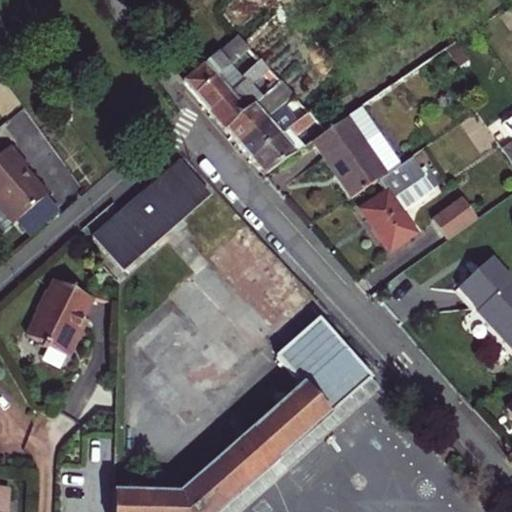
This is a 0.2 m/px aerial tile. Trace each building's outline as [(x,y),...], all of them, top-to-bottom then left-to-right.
[(510,32),(511,30),(511,19),(508,14),(501,19),(510,32)] [(183,83),(209,113),(230,95),(216,79),(229,68),(249,50),(239,39),(204,66),(183,83)] [(457,68),(464,63),(452,45),(444,50),(457,68)] [(225,131),(263,98),(252,85),(268,70),(264,66),(260,69),(258,65),(240,81),(243,84),(230,95),(209,113),(225,131)] [(243,84),(240,81),(229,68),(216,79),(230,95),(243,84)] [(272,89),(280,83),(276,78),(269,85),(272,89)] [(238,146),(293,96),(280,83),(272,89),(263,98),(225,131),(238,146)] [(251,161),(307,111),(293,96),(238,146),(251,161)] [(362,143),(376,134),(359,109),(345,119),(362,143)] [(264,176),(303,149),(293,138),(315,119),(307,111),(251,161),(264,176)] [(354,197),(398,166),(376,134),(362,143),(345,119),(327,132),(313,143),(335,175),(338,174),(354,197)] [(511,167),(511,148),(509,144),(500,150),(511,167)] [(0,155),(0,210),(13,226),(47,196),(30,176),(27,178),(22,173),(26,168),(9,148),(3,153),(0,155)] [(180,157),(92,233),(123,267),(210,191),(180,157)] [(359,210),(389,253),(416,234),(402,214),(434,192),(412,159),(378,182),(385,193),(359,210)] [(446,242),(477,220),(462,199),(432,221),(446,242)] [(268,247),(224,285),(267,333),(312,296),(268,247)] [(511,351),(511,286),(509,284),(511,282),(490,259),(458,290),(478,312),(476,313),(511,351)] [(26,337),(68,359),(79,337),(75,335),(92,301),(54,282),(49,293),(47,292),(36,313),(38,313),(26,337)] [(276,357),(294,377),(336,340),(319,320),(276,357)] [(336,340),(294,377),(302,387),(328,416),(371,379),(336,340)] [(219,511),(241,511),(380,389),(371,379),(328,416),(219,511)] [(112,511),(219,511),(328,416),(302,387),(178,498),(113,496),(112,511)]
